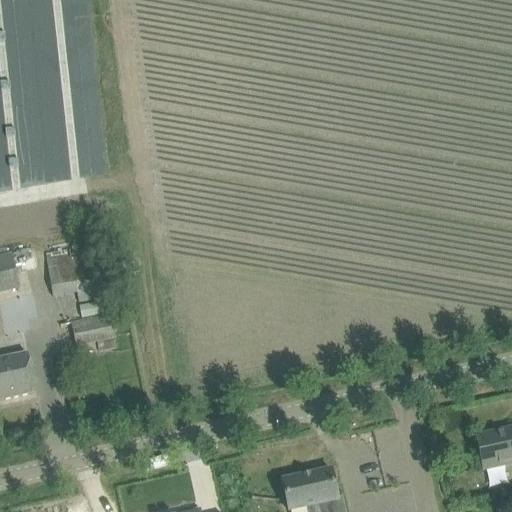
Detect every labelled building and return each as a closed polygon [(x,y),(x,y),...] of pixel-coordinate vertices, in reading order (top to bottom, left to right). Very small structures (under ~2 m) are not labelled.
[(50,294),(92,292),(90,254),(48,256),(50,294)] [(12,255),(0,258),(0,295),(20,291),(12,255)] [(0,306),(0,336),(28,331),(26,321),(36,319),(33,300),(0,306)] [(110,316),(71,324),(76,347),(115,340),(110,316)] [(0,401),(36,394),(28,354),(0,360),(0,401)] [(511,429),(475,438),(480,458),(482,470),(511,463),(511,429)] [(338,500),(332,470),(298,478),(297,474),(286,476),(287,481),(282,482),(289,511),(291,511),(327,511),(325,503),(338,500)]
